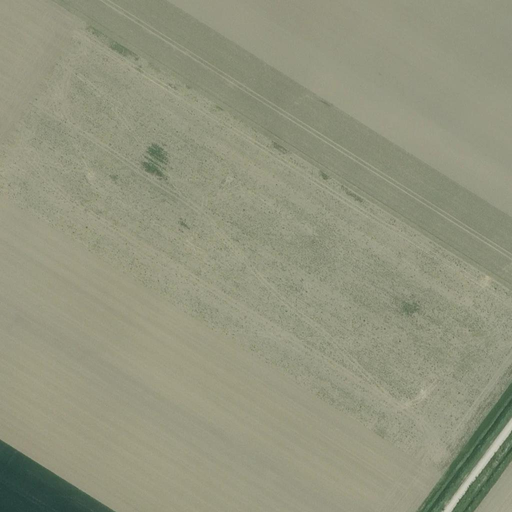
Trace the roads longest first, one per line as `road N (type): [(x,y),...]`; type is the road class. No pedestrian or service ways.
road 1 (unclassified): [(219,277),(205,311),(210,335),(437,482),(442,511)]
road 2 (tertiary): [(328,286),(450,328),(511,323)]
